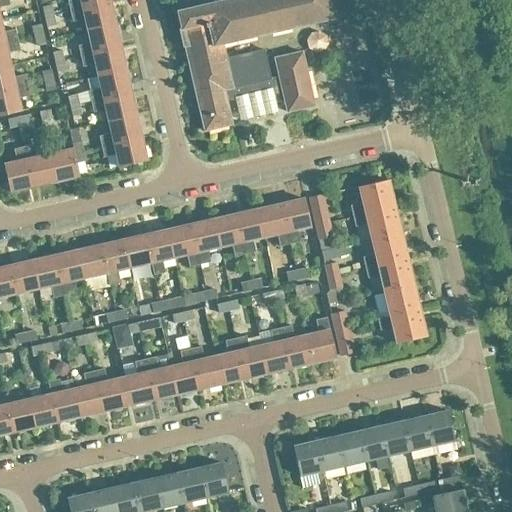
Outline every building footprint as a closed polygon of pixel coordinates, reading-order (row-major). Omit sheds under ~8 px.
[(108,2),(108,0),(67,0),(70,10),(108,2)] [(302,51),(275,58),(279,76),(271,78),(267,60),(264,50),(226,59),(223,44),(298,26),(336,17),(331,0),(194,0),(196,7),(176,11),(180,28),(179,29),(183,46),(185,46),(204,131),(232,124),(229,113),(238,111),(240,119),(278,111),(276,102),(284,100),(287,112),(314,105),(302,51)] [(364,7),(362,0),(341,0),(344,11),(364,7)] [(114,24),(108,2),(70,10),(72,21),(84,18),(87,30),(114,24)] [(42,7),(44,17),(54,14),(51,4),(42,7)] [(56,25),(54,14),(44,17),(47,27),(56,25)] [(31,26),(34,36),(43,34),(41,23),(31,26)] [(0,43),(17,39),(15,29),(2,32),(0,24),(0,43)] [(119,47),(114,24),(87,30),(90,42),(78,45),(80,56),(119,47)] [(328,43),(326,35),(319,31),(311,33),(307,40),(308,48),(315,52),(323,50),(328,43)] [(46,44),(43,34),(34,36),(36,46),(46,44)] [(0,67),(9,65),(6,53),(19,50),(17,39),(0,43),(0,67)] [(124,69),(119,47),(80,56),(83,66),(95,64),(97,76),(124,69)] [(52,52),(54,62),(64,60),(61,49),(52,52)] [(66,70),(64,60),(54,62),(57,72),(66,70)] [(0,90),(27,85),(25,74),(12,77),(9,65),(0,67),(0,90)] [(51,69),(28,74),(31,84),(43,81),(53,78),(51,69)] [(129,92),(124,69),(97,76),(100,88),(88,90),(91,101),(129,92)] [(56,89),(53,78),(43,81),(46,91),(56,89)] [(0,115),(19,111),(16,98),(30,95),(27,85),(0,90),(0,115)] [(134,115),(129,92),(91,101),(93,112),(105,109),(108,121),(134,115)] [(67,96),(70,106),(79,104),(77,94),(67,96)] [(81,114),(79,104),(70,106),(72,116),(81,114)] [(41,121),(52,119),(50,109),(39,111),(41,121)] [(27,114),(17,116),(19,126),(30,123),(27,114)] [(140,137),(134,115),(108,121),(110,133),(99,135),(101,146),(140,137)] [(19,126),(17,116),(7,119),(9,128),(19,126)] [(115,154),(118,167),(145,161),(140,137),(101,146),(104,157),(115,154)] [(72,149),(73,153),(83,150),(81,140),(72,142),(73,149),(72,149)] [(55,181),(49,154),(37,157),(34,144),(23,146),(32,186),(55,181)] [(32,186),(23,146),(13,149),(16,162),(3,165),(9,192),(32,186)] [(73,153),(72,149),(49,154),(55,181),(78,176),(75,163),(73,153)] [(85,160),(83,150),(73,153),(75,163),(85,160)] [(395,207),(388,180),(359,187),(362,202),(350,205),(353,217),(395,207)] [(329,222),(323,195),(309,198),(315,226),(329,222)] [(310,226),(304,199),(280,204),(289,244),(300,241),(298,229),(310,226)] [(289,244),(280,204),(258,210),(264,237),(277,234),(280,246),(289,244)] [(401,233),(395,207),(353,217),(355,227),(368,224),(371,240),(401,233)] [(264,237),(258,210),(235,215),(244,254),(255,251),(252,239),(264,237)] [(244,254),(235,215),(213,220),(219,247),(232,244),(234,256),(244,254)] [(219,247),(213,220),(190,225),(199,264),(210,262),(207,250),(219,247)] [(335,248),(329,222),(315,226),(321,251),(335,248)] [(199,264),(190,225),(167,230),(173,257),(187,254),(189,267),(199,264)] [(173,257),(167,230),(145,235),(151,262),(154,275),(165,272),(162,260),(173,257)] [(407,258),(401,233),(371,240),(375,254),(362,257),(365,268),(407,258)] [(151,262),(145,235),(122,241),(128,268),(151,262)] [(128,268),(122,241),(99,246),(105,273),(108,285),(120,283),(117,270),(128,268)] [(105,273),(99,246),(77,251),(83,278),(105,273)] [(335,248),(321,251),(324,265),(329,264),(328,260),(346,256),(344,246),(335,248)] [(83,278),(77,251),(54,256),(63,295),(74,293),(71,281),(83,278)] [(63,295),(54,256),(31,261),(38,288),(50,285),(53,297),(63,295)] [(413,284),(407,258),(365,268),(368,278),(380,275),(384,291),(413,284)] [(38,288),(31,261),(9,266),(15,293),(38,288)] [(338,275),(335,263),(329,264),(324,265),(327,277),(338,275)] [(0,296),(15,293),(9,266),(0,268),(0,296)] [(307,278),(305,270),(296,272),(298,280),(307,278)] [(298,280),(296,272),(286,274),(288,283),(298,280)] [(341,287),(338,275),(327,277),(330,290),(326,293),(328,303),(343,300),(341,287)] [(262,289),(260,280),(250,282),(252,291),(262,289)] [(252,291),(250,282),(240,284),(242,293),(252,291)] [(419,310),(413,284),(384,291),(389,315),(390,317),(419,310)] [(307,293),(305,285),(295,287),(297,295),(307,293)] [(216,299),(214,290),(205,292),(207,301),(216,299)] [(283,298),(281,290),(272,292),(274,301),(283,298)] [(207,301),(205,292),(195,295),(197,303),(207,301)] [(274,301),(272,292),(262,295),(264,303),(274,301)] [(238,309),(236,300),(226,303),(228,311),(238,309)] [(171,309),(169,301),(160,303),(162,311),(171,309)] [(162,311),(160,303),(150,305),(152,313),(162,311)] [(228,311),(226,303),(216,305),(218,313),(228,311)] [(425,337),(419,311),(419,310),(390,317),(389,315),(377,318),(380,330),(392,327),(396,344),(425,337)] [(126,319),(124,311),(114,313),(116,321),(126,319)] [(193,319),(191,311),(181,313),(183,322),(193,319)] [(347,326),(343,312),(330,315),(333,329),(347,326)] [(116,321),(114,313),(105,315),(107,324),(116,321)] [(183,322),(181,313),(172,315),(174,324),(183,322)] [(312,362),(335,357),(326,317),(315,319),(318,333),(306,336),(312,362)] [(80,321),(79,321),(69,323),(71,332),(82,329),(80,321)] [(148,330),(146,321),(136,323),(138,332),(148,330)] [(71,332),(69,323),(60,325),(62,334),(71,332)] [(113,328),(118,348),(126,346),(130,340),(129,334),(138,332),(136,323),(113,328)] [(312,362),(306,336),(294,338),(291,325),(280,328),(290,367),(312,362)] [(353,354),(347,326),(333,329),(340,357),(353,354)] [(290,367),(280,328),(270,330),(271,334),(259,336),(267,373),(290,367)] [(35,340),(33,331),(24,333),(25,342),(35,340)] [(25,342),(24,333),(14,336),(16,344),(25,342)] [(96,341),(94,333),(84,335),(86,344),(96,341)] [(86,344),(84,335),(74,337),(76,346),(86,344)] [(267,373),(259,336),(247,339),(246,335),(235,338),(244,378),(267,373)] [(244,378),(235,338),(225,340),(228,354),(216,357),(222,383),(244,378)] [(51,352),(49,343),(40,345),(41,354),(51,352)] [(41,354),(40,345),(30,348),(32,356),(41,354)] [(222,383),(216,357),(203,359),(200,346),(190,349),(199,388),(222,383)] [(199,388),(190,349),(180,351),(183,364),(170,367),(177,394),(199,388)] [(170,367),(167,354),(145,359),(154,399),(177,394),(170,367)] [(145,359),(134,361),(137,375),(125,378),(131,404),(154,399),(145,359)] [(104,368),(93,371),(102,411),(125,406),(119,379),(107,382),(104,368)] [(102,411),(93,371),(83,373),(86,387),(74,390),(80,416),(102,411)] [(80,416),(74,390),(71,379),(59,382),(59,379),(48,381),(51,395),(57,421),(80,416)] [(57,421),(51,395),(29,400),(35,427),(57,421)] [(35,427),(29,400),(6,405),(12,432),(35,427)] [(0,434),(12,432),(6,405),(0,406),(0,434)] [(454,440),(447,411),(425,416),(431,445),(454,440)] [(431,445),(425,416),(403,421),(409,450),(418,448),(431,445)] [(409,450),(403,421),(381,426),(388,455),(409,450)] [(388,455),(381,426),(359,431),(366,460),(388,455)] [(366,460),(359,431),(337,436),(344,465),(366,460)] [(344,465),(337,436),(315,441),(322,470),(344,465)] [(322,470),(315,441),(293,446),(299,476),(322,470)] [(228,492),(221,463),(199,468),(205,497),(228,492)] [(205,497),(199,468),(177,473),(183,502),(205,497)] [(183,502),(177,473),(155,478),(162,507),(183,502)] [(460,485),(458,476),(441,480),(443,489),(460,485)] [(141,511),(162,507),(155,478),(133,483),(139,511),(141,511)] [(419,485),(421,494),(435,491),(433,482),(426,483),(419,485)] [(139,511),(133,483),(111,488),(116,511),(139,511)] [(421,494),(419,485),(402,489),(404,498),(421,494)] [(116,511),(111,488),(89,493),(93,511),(116,511)] [(466,511),(461,489),(433,496),(436,511),(466,511)] [(392,501),(390,492),(374,495),(377,504),(392,501)] [(69,511),(93,511),(89,493),(67,499),(69,511)] [(377,504),(374,495),(359,499),(361,508),(377,504)] [(415,500),(404,503),(405,511),(417,508),(415,500)] [(341,511),(347,511),(345,502),(330,506),(331,511),(341,511)]
